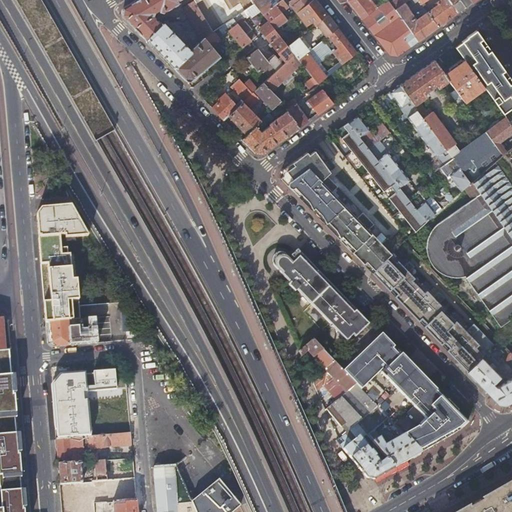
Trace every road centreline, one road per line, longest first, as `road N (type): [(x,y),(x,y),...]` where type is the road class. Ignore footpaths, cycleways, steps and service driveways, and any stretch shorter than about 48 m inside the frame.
road 1 (primary): [(1,0),(167,288),(270,511)]
road 2 (primary): [(0,43),(269,511)]
road 3 (primary): [(263,378),(55,0)]
road 4 (primary): [(263,378),(172,167),(78,0)]
road 5 (residential): [(499,426),(258,174)]
road 6 (secondary): [(0,43),(10,75),(34,357)]
road 7 (residential): [(147,511),(133,359),(118,350),(34,357)]
road 8 (residential): [(389,75),(258,174)]
road 9 (secondary): [(34,357),(47,511)]
road 10 (primary): [(321,511),(263,378)]
road 11 (residential): [(497,0),(389,75)]
road 12 (residential): [(185,99),(98,8)]
